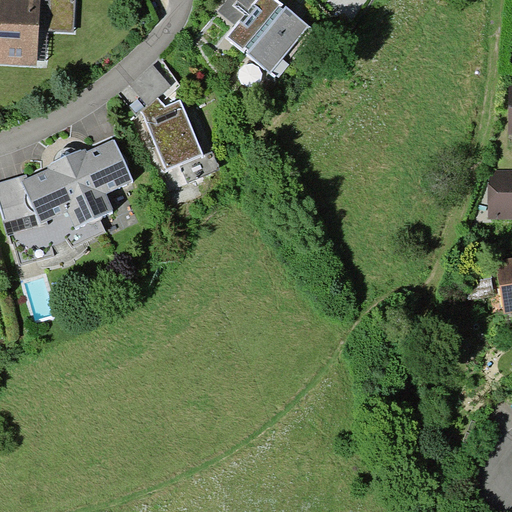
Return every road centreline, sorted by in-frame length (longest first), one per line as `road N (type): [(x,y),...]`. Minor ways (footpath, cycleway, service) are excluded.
road 1 (track): [(430,300),(397,292),(291,416),(221,462),(89,511)]
road 2 (track): [(430,300),(496,89),(501,0)]
road 3 (residential): [(186,0),(186,18),(159,53),(75,119),(0,150)]
road 4 (track): [(430,511),(411,481),(395,377),(430,300)]
